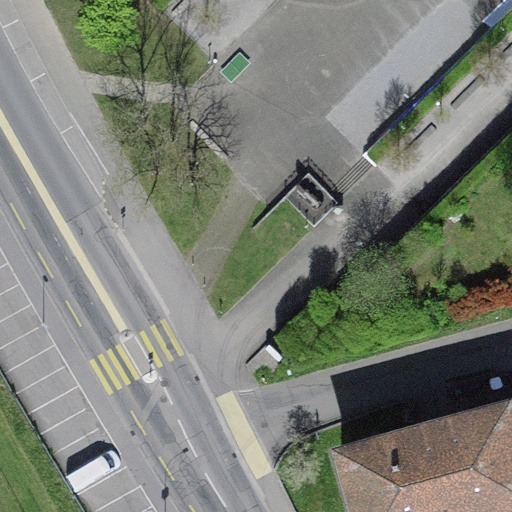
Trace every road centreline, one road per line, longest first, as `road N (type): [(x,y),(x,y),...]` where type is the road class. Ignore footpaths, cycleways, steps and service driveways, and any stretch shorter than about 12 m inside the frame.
road 1 (residential): [(0,111),(194,449)]
road 2 (residential): [(194,449),(371,383),(511,344)]
